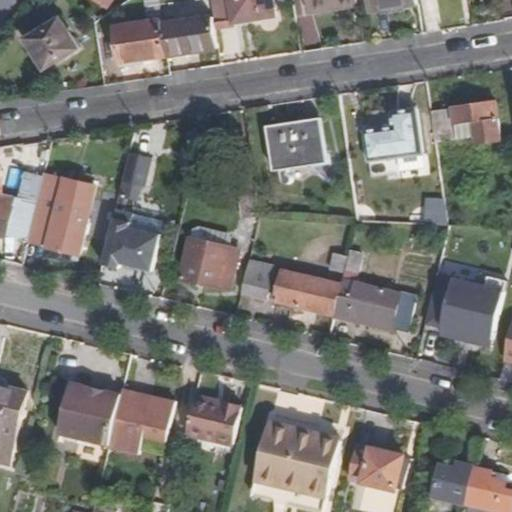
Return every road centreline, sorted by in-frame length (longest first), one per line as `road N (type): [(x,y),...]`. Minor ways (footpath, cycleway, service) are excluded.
road 1 (residential): [(511,411),(0,288)]
road 2 (residential): [(511,45),(0,120)]
road 3 (unknown): [(193,335),(158,511)]
